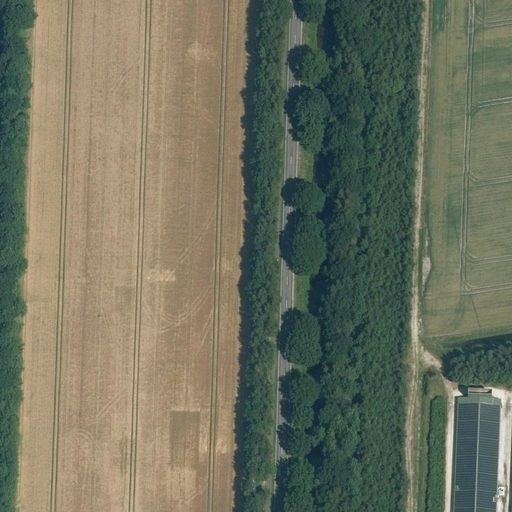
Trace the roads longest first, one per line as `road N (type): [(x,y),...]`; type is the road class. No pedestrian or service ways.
road 1 (tertiary): [(279,511),(296,0)]
road 2 (track): [(425,0),(414,353),(436,366)]
road 3 (track): [(414,353),(407,511)]
